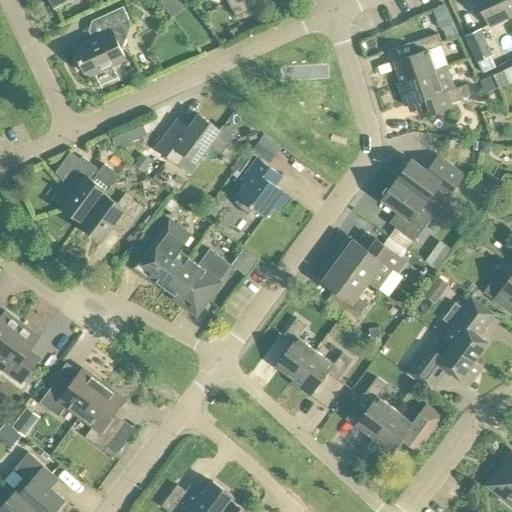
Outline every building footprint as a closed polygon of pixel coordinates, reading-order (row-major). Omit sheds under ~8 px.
[(166,0),(173,12),(184,7),(180,0),(166,0)] [(226,0),(236,17),(257,5),(254,0),(226,0)] [(476,0),(489,26),(509,17),(501,0),(476,0)] [(511,0),(501,0),(509,17),(511,15),(511,0)] [(104,33),(92,39),(73,47),(80,62),(77,64),(80,71),(92,76),(126,60),(121,48),(123,47),(127,38),(132,25),(130,21),(123,6),(98,18),(104,33)] [(477,62),(493,56),(482,29),(466,36),(477,62)] [(401,83),(435,71),(435,72),(447,68),(439,46),(442,45),(438,34),(413,42),(417,53),(394,61),(401,83)] [(511,83),(511,67),(492,76),(498,89),(511,83)] [(454,88),(447,68),(435,72),(435,71),(401,83),(397,84),(405,106),(432,96),(432,97),(416,102),(422,118),(453,107),(451,102),(466,97),(462,86),(454,88)] [(232,140),(231,131),(222,125),(219,129),(199,114),(189,127),(178,119),(156,148),(178,164),(185,155),(197,163),(210,146),(221,155),(232,140)] [(252,151),(268,164),(281,147),(265,135),(252,151)] [(80,226),(105,194),(119,175),(105,164),(100,170),(82,157),(80,159),(71,152),(70,153),(55,172),(72,194),(62,207),(83,222),(80,225),(80,226)] [(143,155),(135,166),(144,173),(153,162),(143,155)] [(397,180),(438,209),(463,175),(437,155),(426,170),(412,160),(397,180)] [(258,158),(245,175),(242,180),(246,183),(237,195),(240,197),(236,203),(247,215),(253,207),(266,217),(274,206),(279,210),(289,196),(275,186),(282,176),(258,158)] [(414,241),(438,209),(397,180),(382,200),(403,215),(394,227),(414,241)] [(105,194),(80,226),(101,241),(117,221),(128,229),(144,208),(125,194),(118,204),(105,194)] [(166,289),(189,258),(180,251),(191,235),(169,219),(132,270),(154,286),(157,282),(166,289)] [(338,260),(368,283),(378,290),(393,270),(399,275),(408,262),(380,242),(372,253),(353,239),(338,260)] [(441,267),(454,247),(442,239),(429,259),(441,267)] [(198,264),(189,258),(166,289),(175,295),(173,298),(197,316),(216,291),(213,289),(231,265),(210,249),(198,264)] [(358,296),(368,283),(338,260),(322,281),(341,295),(333,306),(354,322),(368,304),(358,296)] [(511,275),(508,281),(497,273),(483,292),(511,313),(511,275)] [(451,344),(475,361),(488,342),(477,334),(493,313),(471,296),(463,308),(455,303),(443,319),(452,326),(443,339),(451,344)] [(0,353),(22,324),(5,311),(0,317),(0,353)] [(294,379),(316,351),(298,337),(306,325),(296,318),(281,339),(291,346),(276,366),(294,379)] [(22,324),(0,353),(0,359),(8,365),(3,371),(21,384),(38,361),(27,353),(40,336),(22,324)] [(383,337),(370,338),(371,348),(384,346),(383,337)] [(475,361),(451,344),(443,356),(428,345),(408,372),(427,386),(442,366),(468,386),(483,367),(475,361)] [(316,351),(294,379),(291,382),(310,396),(327,373),(337,380),(352,359),(342,352),(334,364),(316,351)] [(66,407),(79,416),(104,384),(83,368),(67,389),(56,381),(40,403),(58,417),(66,407)] [(374,438),(396,410),(378,396),(386,385),(377,377),(361,398),(371,405),(356,425),(374,438)] [(114,457),(122,446),(113,439),(120,429),(109,420),(124,399),(104,384),(79,416),(93,426),(86,437),(114,457)] [(396,410),(374,438),(371,442),(390,456),(402,439),(417,450),(442,417),(426,405),(413,423),(396,410)] [(25,436),(40,417),(27,407),(12,426),(25,436)] [(19,494),(40,511),(54,511),(65,500),(51,488),(59,479),(28,452),(13,470),(23,478),(14,488),(16,490),(20,493),(19,494)] [(511,453),(489,485),(511,502),(511,453)] [(222,511),(231,501),(234,497),(212,481),(203,493),(191,484),(186,491),(177,485),(161,506),(169,511),(222,511)] [(20,493),(16,490),(7,501),(0,494),(0,511),(40,511),(19,494),(20,493)] [(246,511),(231,501),(222,511),(246,511)]
